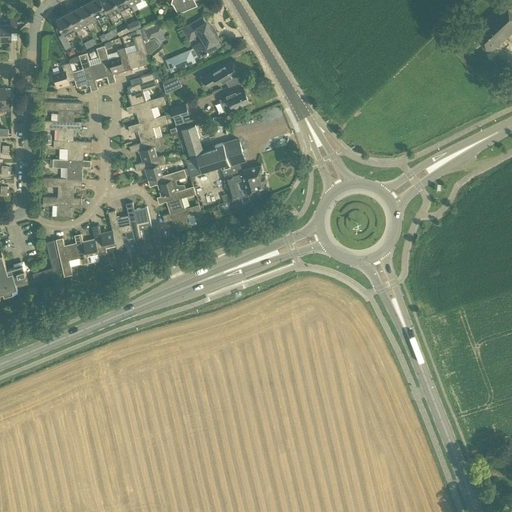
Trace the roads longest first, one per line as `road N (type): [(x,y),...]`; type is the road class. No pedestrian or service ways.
road 1 (primary): [(0,365),(323,235)]
road 2 (primary): [(476,511),(374,254)]
road 3 (residential): [(341,190),(234,0)]
road 4 (secondary): [(384,198),(511,124)]
road 5 (residential): [(32,65),(23,211)]
